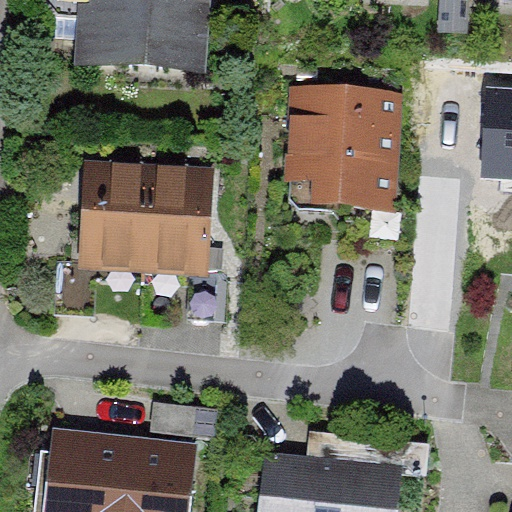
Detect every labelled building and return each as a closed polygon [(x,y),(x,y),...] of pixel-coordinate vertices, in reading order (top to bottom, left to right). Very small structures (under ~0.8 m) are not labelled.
[(43,0),(43,3),(60,22),(87,23),(86,42),(100,58),(123,59),(136,44),(202,48),(204,0),(43,0)] [(473,0),(470,0),(442,0),(442,27),(472,29),(473,0)] [(395,211),(399,103),(299,99),(296,182),(316,182),(325,194),(325,208),(395,211)] [(151,178),(95,175),(90,269),(147,271),(151,178)] [(210,181),(151,178),(147,271),(206,274),(210,181)] [(223,412),(157,407),(155,437),(221,442),(223,412)] [(404,445),(401,476),(431,479),(434,448),(404,445)] [(191,511),(196,459),(58,447),(52,511),(191,511)] [(268,492),(271,464),(271,460),(241,456),(237,488),(268,492)] [(397,511),(401,476),(271,464),(268,492),(266,511),(397,511)]
